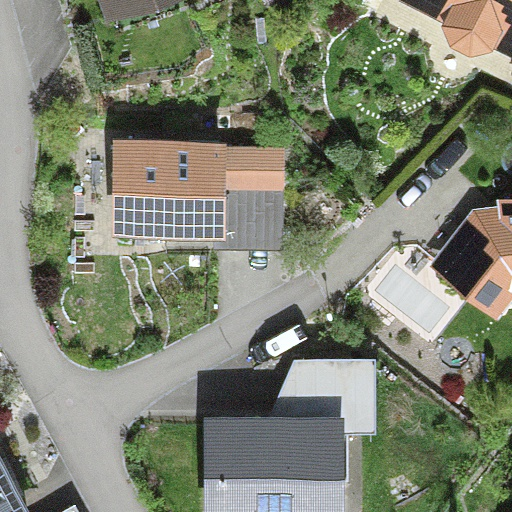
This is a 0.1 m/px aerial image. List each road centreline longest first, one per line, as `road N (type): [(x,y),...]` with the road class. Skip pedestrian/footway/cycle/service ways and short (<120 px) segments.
road 1 (residential): [(72,421),(8,299),(10,121),(0,55)]
road 2 (residential): [(72,421),(294,295)]
